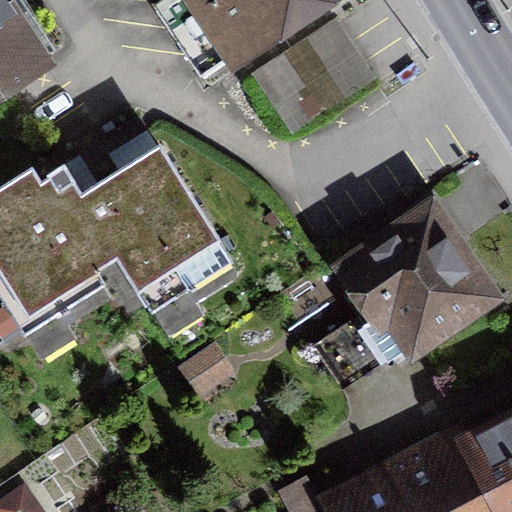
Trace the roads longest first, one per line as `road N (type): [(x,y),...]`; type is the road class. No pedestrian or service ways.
road 1 (residential): [(73,0),(125,84),(322,182),(511,85)]
road 2 (unknown): [(319,466),(511,348)]
